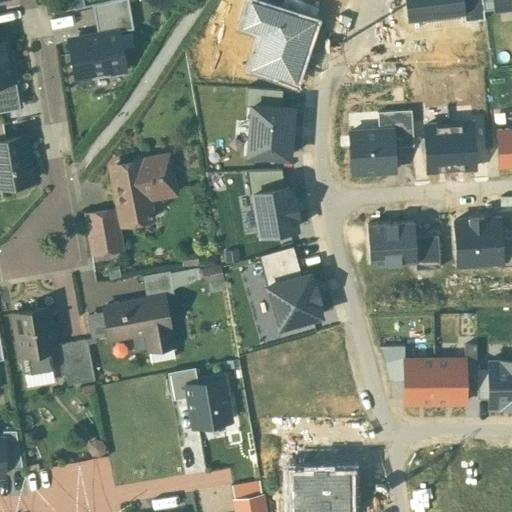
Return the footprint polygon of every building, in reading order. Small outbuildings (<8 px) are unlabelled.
[(251,64),(293,77),(312,18),(255,0),(250,0),(243,22),(262,29),(251,64)] [(405,0),(408,17),(463,10),(461,0),(405,0)] [(481,0),(461,0),(463,10),(464,19),(484,16),(483,8),(481,0)] [(118,30),(69,38),(76,78),(125,70),(124,63),(118,30)] [(0,62),(9,61),(5,36),(0,37),(0,62)] [(12,60),(9,61),(0,62),(0,108),(17,105),(13,80),(15,79),(12,60)] [(250,102),(280,104),(281,88),(246,85),(245,103),(250,103),(250,102)] [(280,104),(250,102),(250,103),(247,153),(289,156),(293,105),(280,104)] [(393,126),(393,144),(412,143),(411,108),(377,110),(378,127),(393,126)] [(472,120),(424,123),(427,169),(474,166),(472,120)] [(511,124),(495,126),(498,163),(511,162),(511,124)] [(378,127),(350,128),(352,172),(395,169),(393,144),(393,126),(378,127)] [(4,139),(0,139),(0,184),(31,180),(24,136),(4,139)] [(168,155),(125,163),(131,198),(144,195),(174,190),(168,155)] [(144,195),(131,198),(125,163),(115,165),(116,170),(111,171),(120,221),(147,216),(144,195)] [(251,190),(284,184),(281,167),(246,168),(249,190),(251,190)] [(284,184),(251,190),(258,233),(297,226),(290,183),(284,184)] [(115,208),(106,210),(111,236),(88,240),(91,252),(122,247),(115,208)] [(106,210),(84,214),(88,240),(111,236),(106,210)] [(499,214),(454,216),(456,263),(500,261),(502,261),(500,229),(499,214)] [(413,220),(367,223),(370,261),(415,259),(413,235),(413,220)] [(511,227),(500,229),(502,261),(500,261),(500,264),(511,262),(511,227)] [(437,233),(413,235),(415,259),(415,267),(439,265),(437,233)] [(259,253),(267,282),(300,272),(292,244),(259,253)] [(267,282),(265,282),(277,325),(321,313),(309,270),(300,272),(267,282)] [(146,301),(141,302),(145,331),(148,348),(172,344),(163,294),(145,297),(146,301)] [(109,337),(145,331),(141,302),(137,299),(133,300),(131,304),(126,305),(121,302),(103,305),(109,337)] [(49,306),(11,312),(17,351),(18,351),(22,372),(54,367),(50,345),(55,344),(49,306)] [(86,338),(61,342),(69,381),(93,376),(86,338)] [(388,378),(403,378),(403,355),(403,343),(379,344),(388,378)] [(464,343),(464,355),(464,377),(476,377),(476,367),(476,343),(464,343)] [(434,355),(403,355),(403,378),(403,401),(434,401),(434,355)] [(464,355),(434,355),(434,401),(464,401),(464,377),(464,355)] [(511,404),(511,356),(487,357),(487,367),(487,396),(487,405),(511,404)] [(188,381),(195,380),(193,367),(168,370),(172,397),(190,394),(188,381)] [(476,397),(487,396),(487,367),(476,367),(476,377),(476,397)] [(190,394),(194,423),(228,418),(222,376),(195,380),(188,381),(190,394)] [(3,429),(3,436),(4,436),(4,465),(22,465),(16,429),(3,429)] [(291,468),(291,511),(348,511),(348,468),(326,468),(326,464),(313,464),(313,468),(291,468)] [(233,497),(235,511),(263,511),(261,493),(233,497)]
